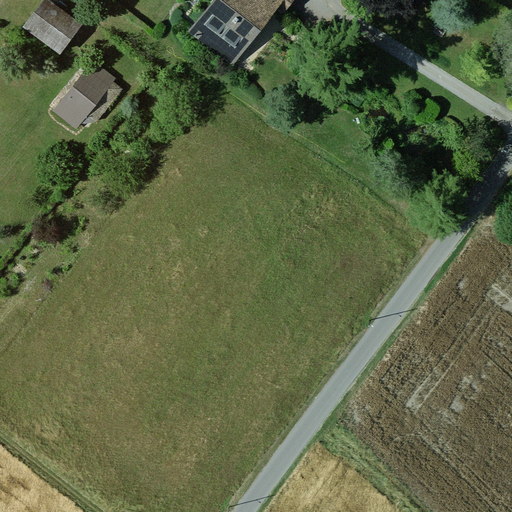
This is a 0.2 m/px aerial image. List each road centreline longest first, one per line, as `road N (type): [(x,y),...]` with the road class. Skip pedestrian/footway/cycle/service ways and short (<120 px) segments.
road 1 (unclassified): [(511,151),(246,511)]
road 2 (track): [(99,511),(0,433)]
